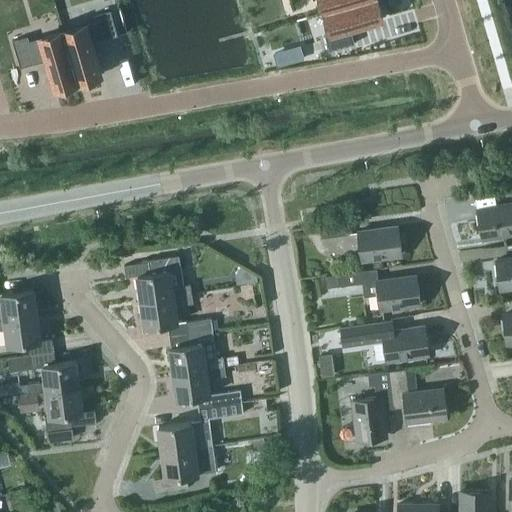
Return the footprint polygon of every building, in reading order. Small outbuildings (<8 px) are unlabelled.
[(321,0),(324,11),(360,0),(321,0)] [(376,0),(360,0),(324,11),(331,34),(325,35),(329,50),(354,43),(349,28),(382,19),(376,0)] [(96,20),(63,30),(78,81),(101,74),(92,45),(103,41),(103,42),(118,38),(110,11),(95,16),(96,20)] [(27,35),(12,40),(20,67),(35,62),(35,61),(46,58),(55,88),(78,81),(63,30),(29,40),(27,35)] [(298,45),(272,52),(276,64),(302,57),(298,45)] [(511,203),(477,209),(481,238),(511,233),(511,203)] [(318,225),(320,238),(347,234),(345,222),(318,225)] [(357,231),(361,260),(400,254),(396,226),(357,231)] [(188,284),(183,285),(179,254),(147,258),(148,261),(122,265),(124,277),(135,275),(139,302),(190,294),(188,284)] [(511,257),(496,259),(500,290),(511,288),(511,257)] [(324,275),(326,287),(365,282),(364,270),(337,273),(324,275)] [(375,280),(379,309),(418,304),(415,275),(375,280)] [(0,319),(35,315),(31,289),(0,293),(0,319)] [(191,303),(190,294),(139,302),(143,326),(175,322),(173,306),(191,303)] [(511,313),(503,315),(507,345),(511,344),(511,313)] [(26,342),(27,354),(52,351),(50,339),(38,340),(35,315),(0,319),(0,329),(4,329),(6,345),(26,342)] [(184,321),(185,333),(210,329),(208,318),(184,321)] [(386,360),(426,354),(420,321),(390,326),(389,319),(336,327),(339,346),(383,339),(386,360)] [(172,373),(223,366),(222,357),(221,357),(217,357),(214,340),(212,341),(210,329),(185,333),(187,344),(168,347),(172,373)] [(25,383),(26,393),(36,392),(77,386),(73,360),(54,363),(52,351),(27,354),(7,357),(9,369),(40,365),(43,381),(25,383)] [(223,366),(238,364),(237,355),(222,357),(223,366)] [(196,408),(221,405),(242,402),(240,389),(208,394),(205,378),(224,375),(223,366),(172,373),(176,399),(195,396),(196,408)] [(332,368),(321,369),(322,378),(334,376),(332,368)] [(405,369),(388,371),(393,408),(405,407),(406,421),(445,417),(441,389),(407,393),(405,369)] [(393,408),(388,371),(368,373),(370,397),(352,399),(357,439),(385,436),(381,409),(393,408)] [(77,386),(36,392),(26,393),(17,394),(20,412),(39,409),(38,402),(46,401),(48,416),(43,416),(47,440),(71,437),(69,425),(94,422),(92,410),(80,412),(77,386)] [(156,426),(160,452),(210,445),(206,417),(243,412),(242,402),(221,405),(196,408),(198,420),(156,426)] [(214,471),(210,445),(160,452),(163,477),(152,479),(153,491),(186,486),(184,475),(214,471)] [(487,511),(488,491),(460,491),(459,511),(487,511)]
